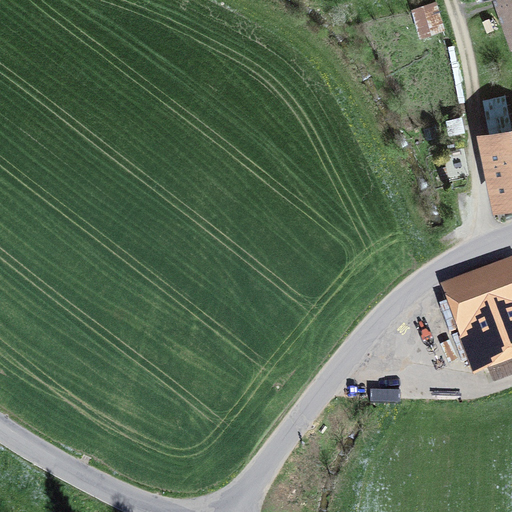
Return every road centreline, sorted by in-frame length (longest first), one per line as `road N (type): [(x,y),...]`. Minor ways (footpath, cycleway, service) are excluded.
road 1 (unclassified): [(232,511),(388,310),(449,261),(511,235)]
road 2 (track): [(474,248),(472,107),(449,0)]
road 3 (unclassified): [(0,427),(156,511)]
